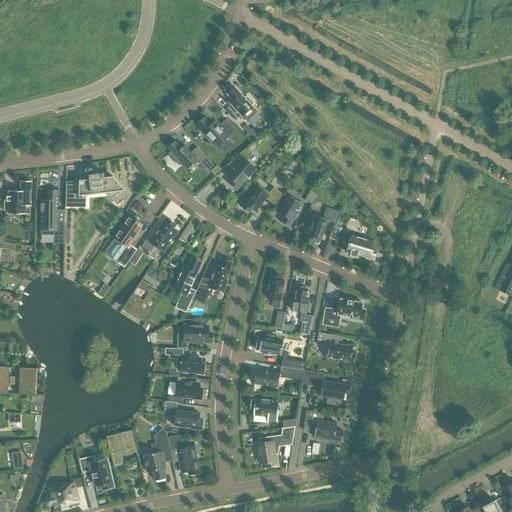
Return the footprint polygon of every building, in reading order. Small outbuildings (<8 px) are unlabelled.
[(235,121),(241,115),(242,117),(253,107),(251,106),(254,104),(247,97),(245,99),(234,87),(227,93),(233,101),(230,103),(231,104),(225,110),(235,121)] [(196,123),(218,147),(235,131),(226,121),(219,127),(214,121),(211,124),(204,117),(196,123)] [(167,147),(171,151),(169,152),(182,166),(183,165),(187,169),(198,160),(200,162),(206,157),(197,147),(191,152),(184,145),(181,148),(175,140),(167,147)] [(245,148),(226,164),(231,169),(226,174),(232,179),(229,183),(236,189),(254,170),(248,164),(249,163),(246,160),(252,154),(245,148)] [(115,196),(121,191),(123,189),(124,191),(124,190),(125,190),(112,176),(109,177),(104,177),(103,173),(95,174),(88,175),(89,179),(81,180),(79,180),(79,182),(79,189),(66,189),(67,182),(67,181),(66,181),(65,203),(65,207),(66,207),(66,205),(78,205),(79,205),(79,198),(79,196),(79,194),(79,193),(79,192),(88,191),(92,191),(93,193),(93,192),(107,191),(108,192),(113,198),(115,196)] [(6,201),(4,201),(4,210),(8,210),(8,214),(25,214),(30,214),(30,206),(31,181),(21,181),(21,191),(9,191),(9,196),(7,196),(6,201)] [(264,188),(259,184),(252,193),(249,197),(241,207),(243,208),(249,212),(249,213),(252,210),(255,212),(256,213),(257,211),(263,203),(266,199),(267,200),(274,205),(283,194),(273,187),(269,192),(264,188)] [(47,200),(41,200),(41,214),(40,230),(40,236),(54,236),(54,244),(64,244),(65,224),(58,224),(58,190),(54,190),(54,189),(52,189),(52,190),(48,190),(47,200)] [(311,190),(305,200),(311,204),(317,194),(311,190)] [(285,204),(281,210),(280,213),(276,211),(276,212),(283,216),(280,222),(290,227),(295,219),(293,218),(297,212),(298,213),(303,204),(288,195),(284,203),(283,202),(283,203),(285,204)] [(328,221),(335,224),(339,212),(327,207),(323,218),(312,214),(302,241),(313,245),(315,240),(321,242),(328,221)] [(130,215),(120,230),(114,238),(122,244),(112,259),(124,267),(129,261),(135,253),(137,249),(130,244),(133,239),(134,239),(138,233),(141,228),(145,221),(138,216),(135,219),(130,215)] [(147,239),(142,246),(150,252),(154,245),(163,251),(177,231),(173,228),(175,225),(167,219),(164,222),(151,242),(147,239)] [(329,238),(336,241),(340,229),(334,226),(329,238)] [(374,242),(352,235),(347,252),(350,253),(350,255),(357,257),(358,255),(373,260),(373,259),(376,250),(376,249),(372,248),(374,242)] [(15,251),(16,244),(4,242),(0,241),(0,254),(1,250),(1,249),(15,251)] [(137,249),(135,253),(129,261),(135,265),(143,254),(137,249)] [(194,259),(194,260),(192,259),(187,269),(183,268),(177,281),(174,287),(174,289),(182,293),(175,308),(186,313),(196,291),(190,288),(201,263),(199,262),(200,262),(194,259)] [(211,281),(210,280),(202,278),(192,301),(204,304),(208,296),(208,295),(210,296),(212,289),(224,292),(224,291),(224,290),(231,263),(232,262),(232,261),(222,259),(222,261),(220,267),(215,265),(215,266),(214,268),(211,281)] [(511,264),(511,266),(506,264),(506,265),(503,272),(502,272),(502,273),(503,273),(499,281),(499,280),(498,281),(499,281),(495,289),(495,288),(495,289),(510,296),(511,291),(511,264)] [(273,299),(272,307),(279,308),(284,281),(280,280),(281,276),(271,274),(267,298),(273,299)] [(123,308),(135,315),(145,321),(161,295),(152,289),(140,282),(123,308)] [(106,292),(110,287),(105,284),(101,288),(106,292)] [(306,313),(307,304),(308,304),(310,291),(305,290),(305,287),(302,286),(296,285),(295,287),(292,304),(291,311),(302,312),(300,321),(302,321),(300,333),(302,333),(309,334),(310,329),(312,316),(306,315),(306,313)] [(361,309),(362,304),(362,302),(338,298),(337,310),(326,309),(323,324),(338,326),(339,316),(353,318),(353,319),(363,320),(365,310),(361,309)] [(278,312),(277,317),(275,328),(282,329),(285,313),(278,312)] [(184,332),(178,331),(178,341),(177,347),(187,348),(188,342),(212,343),(212,333),(208,333),(208,326),(204,325),(197,325),(184,325),(184,332)] [(344,362),(354,364),(355,353),(352,353),(353,345),(341,343),(342,336),(318,333),(317,342),(329,344),(327,358),(344,361),(344,362)] [(282,347),(283,342),(274,340),(275,335),(274,335),(266,334),(266,336),(265,339),(257,338),(255,348),(259,348),(259,349),(259,351),(263,352),(263,354),(271,355),(272,354),(281,355),(282,355),(280,366),(304,370),(305,362),(287,359),(288,352),(281,352),(282,350),(283,350),(283,347),(282,347)] [(177,359),(176,371),(179,371),(189,373),(203,374),(204,365),(204,364),(200,364),(201,358),(181,356),(179,356),(179,349),(165,348),(165,355),(168,355),(168,358),(177,359)] [(0,366),(0,393),(8,394),(8,384),(19,384),(18,394),(36,395),(37,368),(19,367),(19,378),(9,377),(9,367),(0,366)] [(254,379),(253,384),(277,387),(279,377),(302,381),(304,370),(280,366),(279,373),(251,369),(250,379),(254,379)] [(329,396),(335,397),(335,399),(344,401),(345,394),(349,395),(350,385),(324,381),(325,374),(304,370),(302,381),(302,384),(316,386),(316,385),(322,386),(320,397),(328,398),(329,396)] [(169,402),(177,403),(181,403),(181,397),(201,399),(202,389),(198,389),(199,384),(185,382),(178,381),(177,381),(175,396),(169,395),(169,402)] [(268,417),(267,421),(267,423),(277,422),(278,403),(273,402),(273,400),(251,399),(250,409),(254,410),(253,416),(268,417)] [(177,403),(169,402),(166,401),(165,408),(164,411),(176,413),(174,426),(201,430),(203,420),(199,420),(200,414),(176,410),(177,403)] [(315,432),(314,437),(341,442),(343,435),(343,431),(335,430),(337,423),(323,421),(324,414),(306,411),(303,430),(315,432)] [(282,428),(282,429),(281,435),(259,438),(260,443),(257,444),(258,450),(256,451),(257,459),(259,459),(260,464),(265,463),(266,467),(276,465),(275,455),(278,454),(278,453),(277,453),(277,450),(279,449),(281,436),(292,438),(292,439),(293,439),(295,426),(296,420),(296,419),(282,421),(283,428),(282,428)] [(144,455),(147,472),(153,471),(155,481),(166,478),(164,469),(166,468),(164,462),(162,452),(170,450),(166,432),(162,428),(155,436),(158,452),(144,455)] [(107,435),(106,436),(114,467),(114,466),(123,463),(123,465),(124,464),(122,455),(127,454),(127,456),(128,456),(127,454),(137,452),(132,430),(131,430),(122,433),(122,432),(121,432),(122,433),(116,434),(116,433),(116,434),(107,436),(107,435)] [(171,451),(177,450),(181,472),(188,471),(189,475),(199,473),(194,446),(184,447),(182,435),(168,438),(171,451)] [(112,484),(113,484),(113,483),(112,484),(112,482),(112,481),(107,459),(95,462),(93,455),(79,459),(82,473),(91,470),(92,473),(92,474),(93,478),(95,486),(102,484),(102,486),(102,487),(103,488),(102,489),(103,489),(105,488),(105,489),(106,488),(107,487),(108,488),(108,487),(110,487),(111,487),(113,486),(113,487),(113,486),(112,484)] [(50,488),(52,496),(49,496),(48,497),(47,497),(46,498),(46,499),(45,499),(45,500),(45,501),(45,502),(46,503),(47,504),(48,505),(49,505),(50,505),(54,504),(56,511),(67,508),(66,505),(79,501),(74,482),(50,488)] [(511,505),(511,483),(503,488),(511,505)] [(507,511),(500,498),(495,500),(494,500),(494,501),(490,503),(490,502),(489,503),(488,504),(487,503),(487,504),(485,505),(484,505),(485,506),(483,507),(483,506),(482,506),(485,511),(507,511)]
